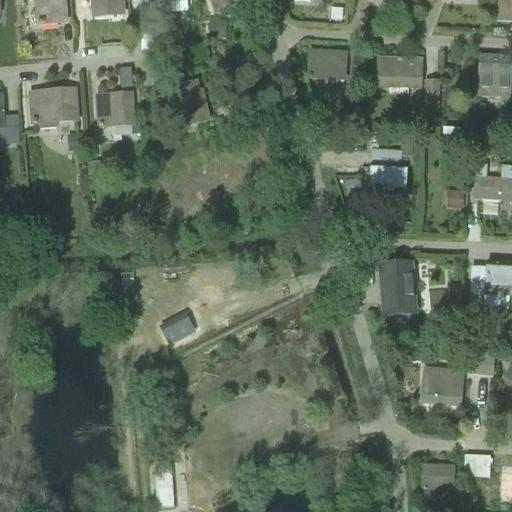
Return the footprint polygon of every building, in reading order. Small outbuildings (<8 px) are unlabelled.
[(18,0),(19,1),(33,0),(35,0),(38,23),(37,23),(37,26),(42,26),(42,25),(64,23),(62,3),(61,0),(18,0)] [(81,0),(84,0),(90,0),(91,11),(121,8),(119,0),(81,0)] [(102,40),(90,41),(91,55),(103,54),(102,40)] [(307,80),(342,82),(344,56),(309,54),(307,80)] [(478,59),(477,89),(476,99),(508,100),(509,80),(510,60),(478,59)] [(376,62),(376,82),(376,89),(388,89),(388,96),(406,97),(407,90),(419,90),(420,63),(376,62)] [(205,122),(197,83),(171,88),(180,128),(185,127),(184,126),(205,122)] [(438,83),(421,83),(420,107),(437,107),(438,83)] [(75,120),(74,112),(73,93),(63,93),(29,96),(31,116),(32,127),(37,127),(39,132),(55,131),(56,125),(75,124),(75,120)] [(1,98),(0,97),(0,130),(3,130),(3,149),(16,149),(15,121),(2,122),(2,118),(1,98)] [(132,128),(130,97),(96,99),(98,130),(131,128),(131,137),(138,137),(138,127),(132,128)] [(442,142),(457,143),(457,132),(442,131),(442,142)] [(83,152),(81,135),(66,136),(67,153),(83,152)] [(370,152),(367,205),(403,206),(405,169),(390,168),(390,153),(370,152)] [(87,178),(100,178),(99,166),(86,167),(87,178)] [(485,167),(475,166),(472,201),(482,202),(484,205),(497,206),(500,203),(511,204),(511,185),(511,169),(499,168),(498,180),(484,179),(485,167)] [(451,193),(451,210),(462,211),(463,194),(451,193)] [(511,265),(485,264),(485,271),(470,270),(469,296),(511,298),(511,265)] [(379,269),(383,318),(412,315),(408,267),(379,269)] [(119,287),(118,276),(111,277),(111,288),(119,287)] [(448,303),(463,303),(463,282),(449,282),(448,303)] [(487,377),(488,366),(467,365),(467,376),(487,377)] [(511,370),(508,368),(495,391),(511,400),(511,370)] [(423,372),(420,406),(439,408),(442,374),(423,372)] [(442,374),(439,408),(458,409),(461,376),(442,374)] [(462,478),(491,478),(490,458),(462,458),(462,478)] [(151,478),(159,490),(169,506),(186,494),(168,467),(151,478)] [(423,470),(422,490),(421,502),(449,503),(451,471),(423,470)]
